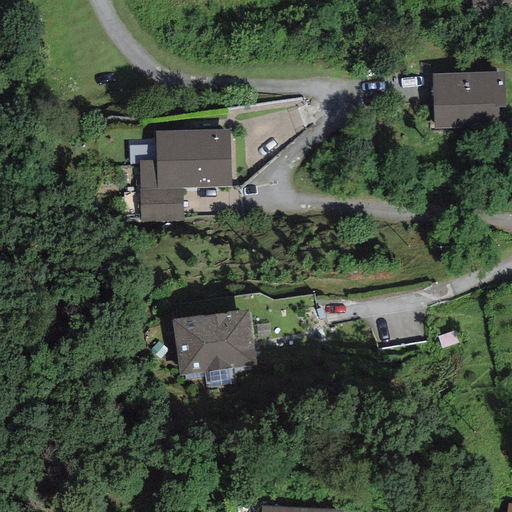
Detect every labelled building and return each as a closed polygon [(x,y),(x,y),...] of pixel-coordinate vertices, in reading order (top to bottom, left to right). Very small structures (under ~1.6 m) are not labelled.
[(511,0),(470,0),(476,28),(511,21),(511,0)] [(504,72),(432,73),(433,129),(498,127),(498,109),(505,108),(504,72)] [(230,129),(155,132),(156,160),(139,161),(139,189),(181,188),(231,187),(230,129)] [(182,222),(181,188),(139,189),(140,223),(182,222)] [(248,310),(172,320),(179,374),(256,364),(248,310)]
